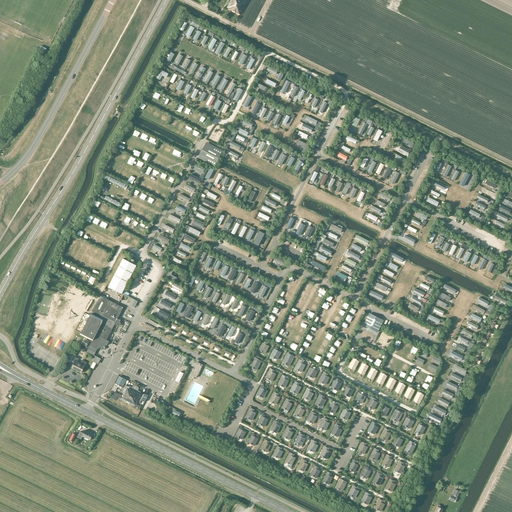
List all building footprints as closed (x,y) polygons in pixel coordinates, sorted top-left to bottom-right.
[(230,0),(226,8),(240,15),(248,0),(247,0),(230,0)] [(194,28),(190,26),(185,35),(189,37),(194,28)] [(201,32),(197,30),(192,39),(196,41),(201,32)] [(217,40),(213,38),(208,47),(212,49),(217,40)] [(224,43),(221,41),(214,53),(218,55),(224,43)] [(231,48),(228,46),(222,56),(226,58),(231,48)] [(174,54),(171,52),(166,61),(169,63),(174,54)] [(183,56),(179,54),(175,63),(178,65),(183,56)] [(247,56),(243,54),(238,63),(242,65),(247,56)] [(190,60),(187,58),(182,67),(185,69),(190,60)] [(254,59),(251,58),(246,67),(250,69),(254,59)] [(198,64),(194,62),(189,71),(193,73),(198,64)] [(206,68),(202,66),(197,75),(201,77),(206,68)] [(168,73),(160,69),(155,78),(160,80),(162,75),(166,77),(168,73)] [(213,73),(209,70),(204,80),(208,82),(213,73)] [(220,76),(217,74),(212,83),(216,85),(220,76)] [(228,81),(224,78),(219,87),(223,90),(228,81)] [(277,83),(267,78),(265,82),(275,87),(277,83)] [(184,82),(180,80),(175,89),(179,91),(184,82)] [(235,84),(232,82),(227,92),(230,93),(235,84)] [(298,87),(295,86),(290,95),(293,96),(298,87)] [(198,90),(195,88),(190,97),(194,99),(198,90)] [(243,90),(239,88),(233,99),(237,101),(243,90)] [(215,97),(211,95),(206,104),(210,106),(215,97)] [(221,101),(218,99),(213,108),(217,110),(221,101)] [(260,104),(257,102),(252,112),(255,113),(260,104)] [(360,119),(353,116),(349,124),(356,127),(360,119)] [(252,123),(244,119),(242,123),(250,127),(252,123)] [(313,128),(303,123),(301,127),(311,132),(313,128)] [(308,135),(299,131),(297,134),(306,139),(308,135)] [(389,135),(385,133),(381,142),(384,144),(389,135)] [(357,140),(347,135),(346,139),(355,143),(357,140)] [(414,143),(404,138),(402,141),(412,146),(414,143)] [(307,144),(297,139),(296,143),(305,147),(307,144)] [(241,146),(231,141),(229,144),(239,149),(241,146)] [(265,142),(262,141),(257,150),(261,152),(265,142)] [(201,151),(198,156),(214,165),(222,151),(206,142),(203,148),(202,148),(201,151)] [(273,147),(269,145),(264,155),(267,157),(273,147)] [(239,155),(229,150),(227,153),(237,158),(239,155)] [(348,157),(339,152),(337,156),(345,160),(348,157)] [(368,159),(364,157),(360,166),(363,168),(368,159)] [(302,162),(299,160),(294,169),(298,171),(302,162)] [(442,163),(438,161),(433,171),(437,173),(442,163)] [(384,164),(380,163),(375,172),(379,174),(384,164)] [(205,169),(196,164),(194,168),(203,172),(205,169)] [(451,166),(448,164),(442,175),(446,177),(451,166)] [(391,168),(388,166),(383,177),(386,178),(391,168)] [(459,172),(456,170),(451,179),(454,181),(459,172)] [(469,172),(465,170),(459,182),(462,184),(469,172)] [(399,173),(396,171),(390,182),(394,184),(399,173)] [(201,179),(191,174),(189,177),(199,183),(201,179)] [(328,175),(324,174),(319,183),(323,185),(328,175)] [(335,179),(331,177),(326,186),(330,188),(335,179)] [(497,184),(486,179),(485,183),(495,188),(497,184)] [(343,183),(338,181),(333,190),(338,193),(343,183)] [(350,184),(347,182),(341,193),(345,195),(350,184)] [(195,189),(185,184),(184,187),(193,192),(195,189)] [(255,192),(252,191),(247,200),(251,202),(255,192)] [(365,193),(361,191),(356,200),(360,202),(365,193)] [(190,199),(180,194),(179,197),(188,202),(190,199)] [(439,202),(429,197),(427,201),(437,206),(439,202)] [(511,205),(511,202),(503,197),(501,201),(511,206),(511,205)] [(215,204),(204,199),(202,202),(213,207),(215,204)] [(485,206),(476,201),(475,205),(484,209),(485,206)] [(186,209),(177,205),(175,209),(184,213),(186,209)] [(209,210),(201,205),(199,209),(208,214),(209,210)] [(270,217),(259,212),(257,215),(268,221),(270,217)] [(377,217),(368,213),(366,216),(376,221),(377,217)] [(181,220),(170,214),(168,218),(179,224),(181,220)] [(224,216),(221,214),(216,224),(219,226),(224,216)] [(233,220),(229,218),(224,228),(228,230),(233,220)] [(204,224),(194,219),(192,223),(202,228),(204,224)] [(239,224),(236,222),(231,233),(234,234),(239,224)] [(174,229),(165,224),(163,227),(172,232),(174,229)] [(342,229),(332,224),(329,228),(340,233),(342,229)] [(247,227),(243,225),(238,236),(242,237),(247,227)] [(314,227),(310,226),(305,235),(309,237),(314,227)] [(254,231),(250,229),(246,238),(250,240),(254,231)] [(262,234),(258,232),(253,242),(257,244),(262,234)] [(170,240),(160,234),(158,237),(168,243),(170,240)] [(195,239),(186,234),(184,238),(193,243),(195,239)] [(415,239),(406,234),(404,237),(414,242),(415,239)] [(369,241),(357,235),(355,239),(367,245),(369,241)] [(444,238),(440,236),(435,245),(438,247),(440,243),(441,244),(444,238)] [(334,243),(324,239),(323,242),(332,247),(334,243)] [(191,247),(182,243),(180,246),(189,251),(191,247)] [(362,248),(353,243),(351,246),(360,252),(362,248)] [(456,246),(453,244),(448,254),(452,255),(456,246)] [(332,252),(322,246),(320,250),(330,255),(332,252)] [(360,256),(350,251),(348,254),(358,260),(360,256)] [(471,253),(467,251),(462,260),(466,262),(471,253)] [(478,256),(475,254),(470,263),(473,265),(478,256)] [(212,259),(209,257),(204,266),(208,268),(212,259)] [(285,262),(275,257),(273,260),(283,265),(285,262)] [(122,294),(137,265),(123,258),(108,287),(122,294)] [(356,263),(347,258),(345,261),(354,266),(356,263)] [(229,267),(225,265),(220,274),(224,276),(229,267)] [(173,270),(169,268),(165,276),(175,281),(176,277),(171,274),(173,270)] [(237,269),(233,268),(228,278),(231,280),(237,269)] [(394,274),(385,269),(383,272),(392,277),(394,274)] [(259,283),(256,281),(251,291),(254,293),(259,283)] [(184,289),(173,283),(171,286),(182,292),(184,289)] [(387,287),(377,283),(376,286),(385,291),(387,287)] [(267,287),(264,285),(258,295),(262,297),(267,287)] [(208,286),(203,296),(206,297),(211,288),(208,286)] [(176,296),(166,290),(164,294),(174,299),(176,296)] [(451,297),(442,293),(440,296),(449,301),(451,297)] [(91,313),(80,334),(90,339),(90,340),(92,341),(90,345),(97,349),(102,338),(103,338),(107,329),(109,330),(112,323),(118,326),(121,320),(117,318),(118,316),(122,307),(117,305),(118,304),(109,300),(101,296),(92,311),(95,312),(94,314),(91,313)] [(238,300),(235,298),(230,308),(233,309),(238,300)] [(172,305),(162,299),(160,303),(169,308),(172,305)] [(447,304),(438,300),(436,303),(445,308),(447,304)] [(419,308),(410,303),(408,307),(417,312),(419,308)] [(193,307),(189,305),(184,316),(188,318),(193,307)] [(246,307),(242,305),(237,315),(240,317),(246,307)] [(444,311),(435,307),(433,311),(442,315),(444,311)] [(169,315),(159,309),(157,313),(167,318),(169,315)] [(254,311),(251,309),(246,320),(249,321),(254,311)] [(201,312),(198,310),(193,320),(196,322),(201,312)] [(482,318),(472,313),(470,317),(480,322),(482,318)] [(382,320),(371,314),(365,326),(376,331),(382,320)] [(440,319),(430,314),(428,319),(438,324),(440,319)] [(218,319),(215,317),(210,327),(213,329),(218,319)] [(478,326),(468,321),(466,325),(476,330),(478,326)] [(226,325),(222,324),(216,335),(220,337),(226,325)] [(236,327),(232,326),(227,336),(230,337),(236,327)] [(473,334),(464,329),(462,333),(471,337),(473,334)] [(243,333),(239,332),(234,342),(238,344),(243,333)] [(468,341),(460,337),(458,340),(466,345),(468,341)] [(262,342),(258,350),(265,354),(269,346),(265,344),(266,342),(263,341),(262,343),(262,342)] [(465,348),(457,344),(455,348),(463,353),(465,348)] [(274,349),(270,356),(277,360),(281,352),(277,350),(278,348),(275,347),(274,349)] [(462,356),(453,351),(451,355),(460,359),(462,356)] [(286,355),(282,362),(289,366),(293,359),(289,356),(290,354),(287,353),(286,355)] [(74,356),(70,363),(73,364),(71,368),(81,373),(85,366),(86,362),(82,360),(80,363),(77,362),(79,358),(74,356)] [(94,356),(91,361),(93,362),(96,364),(99,358),(94,356)] [(254,359),(250,367),(256,370),(260,363),(256,361),(257,359),(255,357),(254,359)] [(424,360),(417,357),(415,362),(422,365),(424,360)] [(299,359),(294,369),(301,372),(305,365),(303,364),(304,362),(299,359)] [(196,378),(203,365),(198,362),(191,375),(196,378)] [(438,367),(430,363),(427,368),(435,372),(438,367)] [(466,370),(456,365),(454,368),(465,374),(466,370)] [(310,367),(306,375),(313,379),(318,371),(313,369),(314,367),(311,366),(310,367)] [(269,370),(265,378),(272,381),(276,374),(272,371),(272,370),(270,368),(269,370)] [(322,374),(318,381),(326,385),(329,377),(325,375),(326,373),(324,372),(322,374)] [(460,381),(462,378),(452,373),(450,376),(460,381)] [(281,377),(278,384),(285,388),(289,380),(284,378),(285,376),(283,375),(282,377),(281,377)] [(119,376),(116,383),(123,386),(126,379),(119,376)] [(334,380),(330,387),(338,391),(341,384),(337,381),(338,379),(336,378),(335,380),(334,380)] [(294,383),(290,391),(297,394),(301,387),(297,385),(298,383),(295,381),(294,383)] [(458,386),(448,381),(446,384),(456,389),(458,386)] [(346,386),(343,394),(350,397),(354,390),(349,388),(350,386),(348,384),(347,386),(346,386)] [(125,394),(123,398),(129,401),(136,386),(135,386),(134,386),(133,386),(132,388),(129,386),(129,387),(125,385),(122,391),(123,391),(122,393),(125,394)] [(260,387),(256,395),(264,398),(267,391),(263,388),(264,387),(262,385),(260,387)] [(137,387),(136,386),(129,401),(135,404),(137,400),(139,401),(140,400),(141,400),(144,394),(140,393),(141,392),(138,390),(138,388),(137,387)] [(306,390),(302,397),(310,401),(314,393),(309,391),(310,389),(308,388),(307,390),(306,390)] [(452,398),(453,394),(443,389),(441,393),(452,398)] [(358,392),(355,400),(362,404),(366,396),(361,394),(362,392),(360,391),(359,393),(358,392)] [(273,393),(269,401),(276,405),(280,397),(275,395),(276,393),(274,392),(273,394),(273,393)] [(319,396),(315,404),(322,407),(326,400),(321,397),(322,396),(320,394),(319,396)] [(370,399),(366,406),(374,410),(378,402),(373,400),(374,398),(372,397),(371,399),(370,399)] [(450,402),(439,397),(437,401),(447,406),(450,402)] [(285,400),(281,408),(288,411),(293,404),(288,401),(289,400),(286,398),(285,400)] [(327,410),(331,412),(334,414),(338,406),(334,404),(335,402),(332,401),(331,403),(331,402),(327,410)] [(383,405),(379,412),(379,413),(386,416),(390,409),(385,406),(386,404),(384,403),(383,405)] [(298,406),(295,412),(294,414),(301,418),(305,410),(300,408),(301,406),(299,405),(298,407),(298,406)] [(445,411),(435,406),(433,409),(444,414),(445,411)] [(344,409),(340,417),(347,420),(351,413),(346,410),(347,408),(345,407),(344,409)] [(249,409),(245,417),(252,421),(256,413),(252,411),(252,409),(250,408),(249,409)] [(395,411),(391,419),(398,422),(402,415),(397,413),(398,411),(396,409),(395,411)] [(310,413),(306,420),(313,424),(317,417),(313,414),(314,412),(311,411),(310,413)] [(442,419),(430,413),(428,417),(440,423),(442,419)] [(261,416),(257,423),(264,427),(268,419),(264,417),(265,415),(262,414),(261,416)] [(407,417),(403,425),(410,429),(414,421),(409,419),(410,417),(408,416),(407,418),(407,417)] [(323,419),(319,427),(326,431),(330,423),(325,421),(326,419),(324,418),(323,419)] [(274,422),(270,430),(277,434),(281,426),(276,423),(277,422),(275,421),(274,422)] [(371,423),(367,431),(374,434),(378,427),(374,425),(375,423),(372,421),(371,423)] [(419,424),(415,431),(422,435),(426,427),(421,425),(422,423),(420,422),(419,424)] [(335,426),(331,433),(338,437),(342,430),(338,427),(338,425),(336,424),(335,426)] [(240,427),(235,436),(242,439),(246,432),(241,430),(242,428),(240,427)] [(286,429),(282,436),(289,440),(293,433),(289,430),(290,428),(287,427),(286,429)] [(384,430),(380,437),(387,441),(391,433),(386,431),(387,429),(385,428),(384,430)] [(85,430),(84,433),(80,431),(77,437),(81,439),(83,437),(90,440),(93,434),(85,430)] [(252,435),(248,443),(254,446),(258,439),(254,436),(255,434),(253,433),(252,435)] [(299,435),(295,443),(302,446),(306,439),(301,436),(302,435),(300,433),(299,435)] [(396,436),(392,444),(399,447),(403,440),(399,437),(399,436),(397,434),(396,436)] [(264,441),(260,449),(267,452),(271,445),(266,443),(267,441),(265,440),(264,441)] [(311,441),(307,449),(314,453),(318,445),(314,443),(315,441),(312,440),(311,442),(311,441)] [(409,443),(405,450),(412,454),(416,446),(411,444),(412,442),(410,441),(409,443)] [(361,443),(357,451),(364,455),(368,447),(363,445),(364,443),(362,442),(361,443)] [(277,448),(273,456),(279,459),(283,451),(279,449),(280,447),(277,446),(276,448),(277,448)] [(323,448),(319,456),(327,459),(330,452),(326,449),(327,448),(325,446),(324,448),(323,448)] [(373,450),(369,457),(376,461),(380,454),(376,451),(377,449),(374,448),(373,450)] [(289,454),(285,462),(291,465),(295,458),(291,455),(292,454),(290,452),(289,454)] [(386,456),(382,464),(389,467),(393,460),(388,457),(389,456),(387,455),(386,456)] [(301,461),(302,461),(297,468),(304,472),(308,464),(304,462),(305,460),(302,459),(301,461)] [(351,461),(348,469),(355,472),(358,465),(354,462),(355,461),(353,459),(352,461),(351,461)] [(398,463),(394,470),(401,474),(405,466),(401,464),(402,462),(399,461),(398,463)] [(314,467),(310,475),(316,478),(320,471),(316,468),(317,467),(315,465),(314,467)] [(364,468),(360,475),(367,479),(371,472),(366,469),(367,467),(365,466),(364,468)] [(326,474),(322,481),(329,485),(333,477),(328,475),(329,473),(327,472),(326,474)] [(376,474),(372,482),(380,486),(383,478),(379,475),(380,474),(378,473),(376,474)] [(339,480),(335,488),(342,491),(346,484),(341,482),(342,480),(340,479),(339,480)] [(389,481),(385,488),(392,492),(396,484),(391,482),(392,480),(390,479),(389,481)] [(353,485),(352,487),(348,495),(355,498),(359,491),(354,488),(355,486),(353,485)] [(460,492),(455,490),(452,496),(452,495),(449,500),(455,502),(460,492)] [(365,494),(361,502),(368,505),(372,497),(367,495),(368,493),(366,492),(365,494)] [(378,501),(374,508),(381,511),(384,504),(380,502),(381,500),(379,499),(378,501)]
